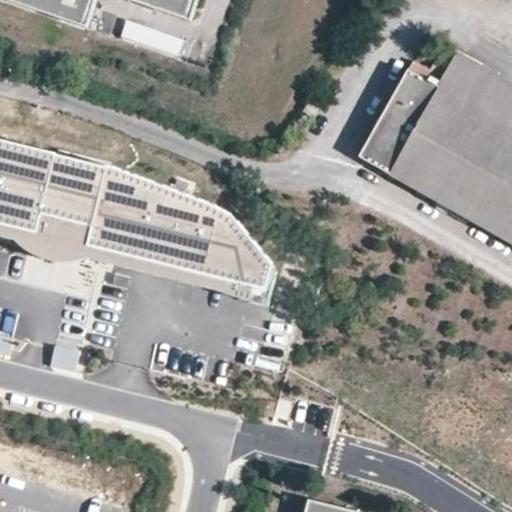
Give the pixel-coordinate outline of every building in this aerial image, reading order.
[(0,0),(81,25),(89,0),(131,0),(185,17),(190,0),(0,0)] [(174,53),(178,37),(126,22),(121,38),(174,53)] [(511,84),(457,54),(446,71),(432,64),(427,71),(413,63),(360,157),(511,242),(511,84)] [(318,108),(307,101),(301,111),(311,118),(318,108)] [(146,182),(0,144),(0,228),(91,251),(88,267),(248,302),(249,292),(278,293),(285,268),(250,224),(217,201),(191,193),(146,182)] [(382,511),(307,493),(302,511),(382,511)]
